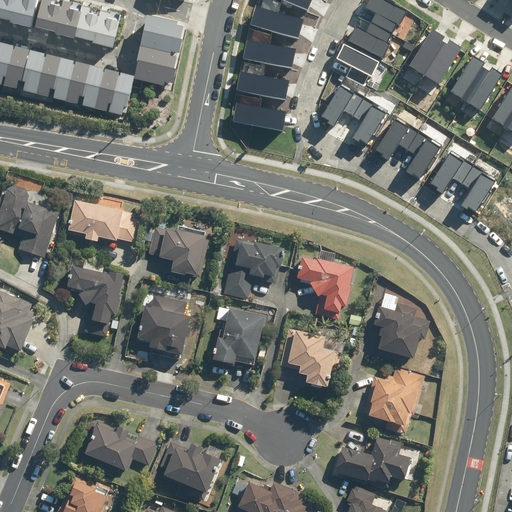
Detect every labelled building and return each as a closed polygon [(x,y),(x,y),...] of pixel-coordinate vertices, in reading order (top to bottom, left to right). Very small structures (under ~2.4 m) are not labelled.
[(17,0),(0,0),(0,11),(14,15),(17,0)] [(34,20),(39,0),(17,0),(14,15),(34,20)] [(63,0),(62,0),(41,0),(36,21),(56,26),(63,0)] [(84,5),(85,0),(64,0),(57,26),(77,31),(84,5)] [(105,11),(107,4),(92,0),(86,0),(78,31),(98,36),(105,11)] [(312,0),(284,0),(308,10),(312,0)] [(408,10),(386,0),(367,0),(364,8),(375,13),(366,31),(356,25),(348,40),(382,57),(389,44),(387,43),(397,23),(400,25),(408,10)] [(119,43),(128,10),(108,5),(99,37),(119,43)] [(304,19),(255,6),(250,25),(298,38),(304,19)] [(175,25),(144,19),(140,35),(178,43),(180,31),(174,29),(175,25)] [(445,37),(432,29),(408,66),(439,85),(463,48),(451,40),(447,45),(442,41),(445,37)] [(178,43),(140,35),(137,50),(168,57),(169,55),(176,57),(179,43),(178,43)] [(296,49),(245,40),(242,59),(292,68),(296,49)] [(0,86),(3,87),(13,49),(0,45),(0,86)] [(379,62),(345,45),(337,59),(350,66),(345,76),(364,86),(369,75),(372,77),(379,62)] [(19,92),(28,53),(13,49),(3,87),(19,92)] [(168,57),(137,50),(134,66),(172,73),(174,60),(168,59),(168,57)] [(36,96),(45,57),(28,53),(19,92),(36,96)] [(486,62),(473,54),(449,91),(479,110),(503,74),(493,68),(490,72),(483,67),(486,62)] [(51,100),(60,60),(45,57),(36,96),(51,100)] [(65,103),(74,64),(60,60),(51,100),(65,103)] [(79,107),(88,68),(74,64),(65,103),(79,107)] [(172,73),(134,66),(132,79),(170,87),(173,73),(172,73)] [(94,111),(103,71),(88,68),(79,107),(94,111)] [(108,114),(118,75),(103,71),(94,111),(108,114)] [(289,81),(239,72),(235,90),(286,100),(289,81)] [(125,110),(132,79),(118,75),(108,114),(121,117),(123,110),(125,110)] [(351,91),(341,85),(322,116),(330,120),(327,124),(333,127),(344,110),(363,121),(352,139),(358,142),(360,139),(367,144),(385,113),(376,108),(378,104),(352,89),(351,91)] [(511,87),(493,118),(511,130),(511,87)] [(286,113),(236,103),(233,122),(283,131),(286,113)] [(405,125),(395,119),(376,149),(384,154),(382,157),(387,161),(398,143),(417,154),(406,172),(412,176),(414,173),(421,177),(439,147),(430,141),(432,138),(406,122),(405,125)] [(460,159),(450,153),(432,183),(439,187),(437,191),(443,195),(453,177),(472,188),(461,206),(467,210),(469,207),(476,211),(494,181),(485,175),(487,172),(461,156),(460,159)] [(46,258),(62,213),(29,202),(31,196),(27,189),(16,185),(9,189),(0,216),(0,229),(25,238),(21,250),(46,258)] [(138,243),(143,221),(133,218),(135,214),(127,212),(127,211),(79,201),(72,230),(91,234),(90,239),(101,242),(102,237),(121,241),(121,239),(138,243)] [(197,277),(206,235),(177,228),(176,233),(152,228),(146,257),(172,262),(169,271),(197,277)] [(263,278),(271,280),(274,269),(278,270),(283,251),(236,238),(221,294),(247,301),(253,280),(262,282),(263,278)] [(344,309),(353,269),(329,264),(331,253),(322,251),(319,261),(299,257),(293,281),(307,284),(318,299),(314,316),(336,321),(339,308),(344,309)] [(69,267),(64,290),(80,294),(75,297),(83,307),(93,300),(85,335),(108,340),(122,279),(69,267)] [(30,311),(33,304),(0,290),(0,352),(4,355),(6,351),(19,356),(36,313),(30,311)] [(397,296),(383,292),(378,307),(374,306),(368,325),(378,328),(371,349),(411,362),(418,340),(423,342),(429,323),(411,317),(414,309),(395,303),(397,296)] [(152,356),(180,363),(191,320),(182,318),(185,304),(153,296),(150,310),(144,308),(136,340),(147,342),(145,349),(153,351),(152,356)] [(262,318),(227,310),(220,341),(215,340),(211,362),(234,367),(234,363),(251,366),(262,318)] [(302,385),(318,386),(318,387),(324,388),(324,386),(325,387),(325,380),(326,380),(326,375),(327,375),(327,371),(328,371),(329,364),(330,364),(330,359),(331,359),(331,354),(330,354),(330,352),(328,352),(328,351),(324,351),(324,350),(319,350),(322,338),(288,329),(279,366),(296,370),(295,375),(303,376),(302,385)] [(406,435),(423,376),(392,367),(389,380),(373,375),(361,416),(385,423),(383,429),(406,435)] [(0,407),(10,384),(0,380),(0,407)] [(94,419),(78,455),(120,474),(126,460),(146,469),(156,447),(94,419)] [(332,473),(366,482),(367,479),(387,484),(389,478),(402,481),(409,458),(393,454),(396,442),(375,436),(369,456),(339,448),(332,473)] [(185,493),(203,500),(218,462),(173,444),(160,476),(187,487),(185,493)] [(97,511),(106,492),(72,478),(57,511),(97,511)] [(304,511),(306,507),(293,500),(295,495),(271,484),(270,487),(262,483),(260,488),(247,482),(233,510),(237,511),(304,511)] [(345,511),(383,511),(384,511),(370,504),(374,495),(352,485),(344,501),(350,504),(345,511)]
